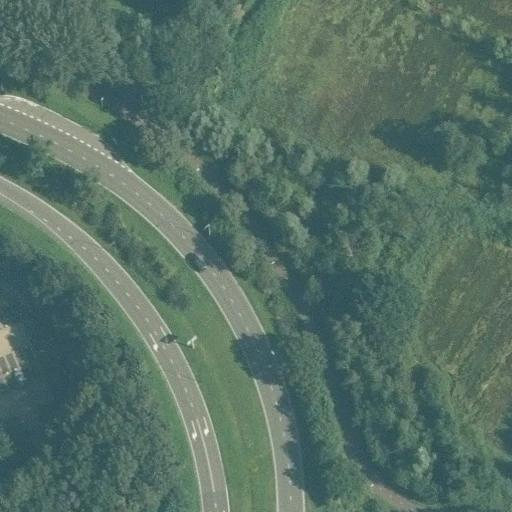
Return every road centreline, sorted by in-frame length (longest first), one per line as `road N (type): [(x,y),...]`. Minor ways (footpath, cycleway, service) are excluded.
road 1 (secondary): [(290,511),(277,411),(213,277),(130,190),(0,120)]
road 2 (secondary): [(0,188),(83,249),(133,303),(183,391),(213,511)]
